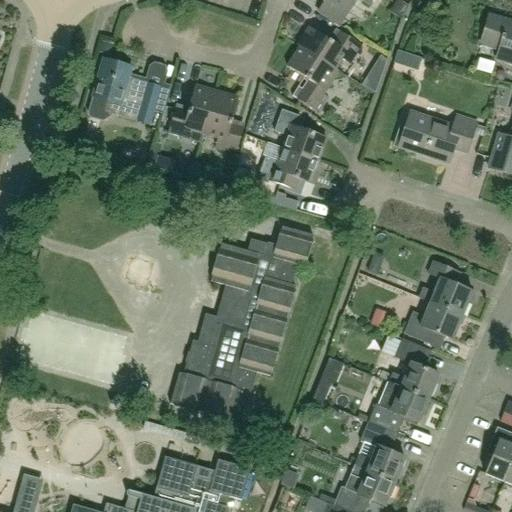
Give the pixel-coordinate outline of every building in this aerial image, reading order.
[(372,0),(320,0),(324,2),(318,12),(339,26),(356,0),(360,0),(369,6),(372,0)] [(511,23),(490,17),(481,45),(500,50),(497,60),(511,64),(511,23)] [(297,46),(337,72),(338,71),(335,70),(341,60),(349,65),(361,46),(340,32),(333,44),(309,28),(297,46)] [(113,45),(101,43),(99,54),(110,57),(113,45)] [(337,72),(297,46),(299,48),(287,68),(304,79),(303,80),(306,82),(301,89),(298,87),(292,97),(318,114),(328,98),(322,95),(337,72)] [(383,72),(387,61),(381,56),(373,67),(382,73),(383,72)] [(137,122),(149,125),(160,88),(147,84),(147,85),(128,80),(131,68),(102,60),(92,97),(89,110),(92,115),(102,118),(108,115),(108,114),(137,122)] [(147,73),(153,85),(164,80),(158,68),(147,73)] [(203,135),(215,92),(195,86),(187,114),(174,110),(167,135),(200,144),(203,135)] [(215,92),(203,135),(217,139),(215,148),(236,154),(243,129),(230,126),(238,99),(215,92)] [(504,111),(506,93),(494,92),(491,109),(504,111)] [(283,149),(317,161),(325,139),(300,130),(304,119),(282,111),(274,132),(288,137),(283,149)] [(458,118),(454,128),(412,113),(407,129),(399,126),(393,145),(428,157),(429,153),(451,161),(454,151),(467,155),(477,124),(458,118)] [(511,136),(499,133),(489,169),(511,175),(511,136)] [(279,161),(265,156),(257,178),(294,191),(298,180),(309,184),(317,161),(283,149),(279,161)] [(250,181),(254,168),(237,163),(234,177),(250,181)] [(192,341),(183,375),(178,374),(170,405),(230,422),(234,409),(246,412),(256,374),(269,377),(295,287),(291,286),(296,265),(304,267),(313,236),(282,228),(276,247),(250,240),(247,252),(221,244),(210,282),(225,286),(216,318),(205,315),(197,343),(192,341)] [(430,302),(463,316),(473,292),(456,285),(461,274),(434,262),(429,274),(439,279),(434,292),(423,288),(423,289),(409,283),(405,292),(430,302)] [(463,316),(430,302),(424,317),(413,312),(404,333),(431,344),(437,334),(453,340),(463,316)] [(368,329),(380,334),(386,318),(374,313),(368,329)] [(379,378),(388,382),(388,381),(429,398),(430,396),(432,397),(437,386),(435,385),(439,375),(425,369),(432,351),(403,339),(394,358),(409,364),(404,377),(392,372),(391,375),(382,371),(379,378)] [(388,381),(388,382),(378,405),(376,404),(368,422),(399,434),(406,417),(419,423),(422,415),(424,415),(429,404),(427,403),(429,398),(388,381)] [(511,425),(511,402),(507,401),(502,413),(503,413),(501,420),(502,422),(511,425)] [(359,457),(355,465),(395,481),(396,479),(398,480),(403,469),(401,468),(405,457),(391,452),(399,434),(368,422),(360,441),(376,448),(370,461),(359,457)] [(504,481),(511,462),(511,433),(498,427),(487,454),(492,456),(485,474),(504,481)] [(226,511),(228,508),(226,508),(228,498),(241,501),(249,470),(218,461),(214,472),(165,458),(156,489),(154,498),(129,491),(128,491),(127,492),(126,492),(126,493),(126,494),(126,495),(127,496),(128,497),(125,509),(106,504),(103,511),(94,511),(73,506),(70,511),(26,511),(14,509),(12,511),(226,511)] [(395,481),(355,465),(345,489),(342,487),(334,506),(349,511),(366,511),(372,500),(385,505),(388,497),(391,498),(395,488),(393,487),(395,481)] [(492,511),(465,502),(461,511),(492,511)]
